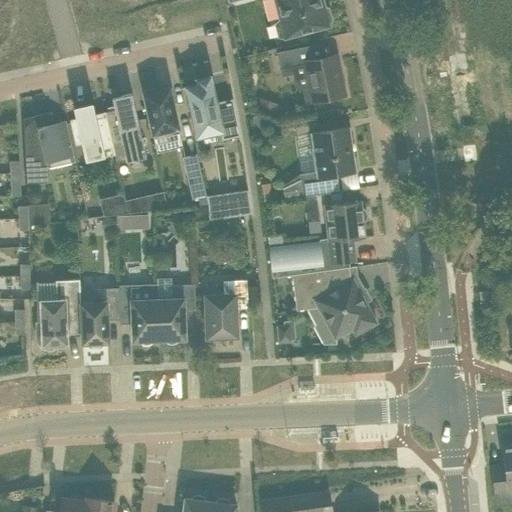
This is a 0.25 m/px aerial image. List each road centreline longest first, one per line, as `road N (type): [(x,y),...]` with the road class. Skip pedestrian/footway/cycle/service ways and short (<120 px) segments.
road 1 (tertiary): [(450,411),(411,86),(390,0)]
road 2 (tertiary): [(166,423),(450,411)]
road 3 (tertiary): [(0,436),(25,428),(166,423)]
road 4 (unclassified): [(76,76),(209,48)]
